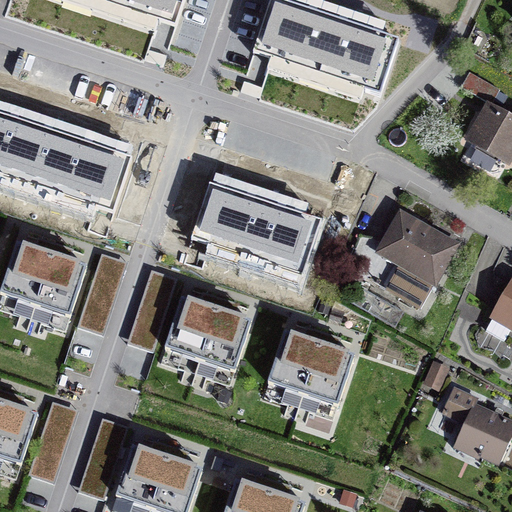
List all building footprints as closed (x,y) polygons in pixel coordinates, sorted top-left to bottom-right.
[(83,0),(159,26),(168,0),(83,0)] [(400,42),(289,5),(270,62),(381,99),(400,42)] [(500,91),(469,74),(461,88),(492,106),(500,91)] [(511,122),(511,123),(489,110),(471,141),(507,161),(511,152),(511,122)] [(132,162),(0,117),(0,181),(114,219),(132,162)] [(323,227),(209,188),(190,244),(303,282),(323,227)] [(367,279),(421,309),(456,247),(401,215),(380,253),(358,240),(338,284),(358,295),(367,279)] [(0,295),(35,307),(52,257),(17,246),(0,295)] [(87,269),(52,257),(35,307),(70,319),(87,269)] [(122,280),(96,272),(77,329),(103,337),(122,280)] [(174,281),(153,274),(131,343),(152,350),(174,281)] [(511,284),(492,320),(493,321),(487,332),(501,340),(505,339),(511,328),(511,284)] [(247,320),(184,299),(169,343),(232,364),(247,320)] [(351,355),(287,333),(272,378),(336,399),(351,355)] [(433,362),(426,386),(441,390),(448,367),(433,362)] [(465,425),(455,445),(499,466),(511,439),(511,423),(475,406),(478,401),(454,390),(442,414),(465,425)] [(33,413),(0,402),(0,452),(19,458),(33,413)] [(75,412),(54,406),(32,473),(53,480),(75,412)] [(125,429),(104,422),(81,491),(102,498),(125,429)] [(116,498),(151,510),(167,460),(132,448),(116,498)] [(188,511),(202,471),(167,460),(151,510),(157,511),(188,511)] [(225,511),(264,511),(271,494),(236,482),(225,511)] [(303,511),(306,505),(271,494),(264,511),(303,511)]
